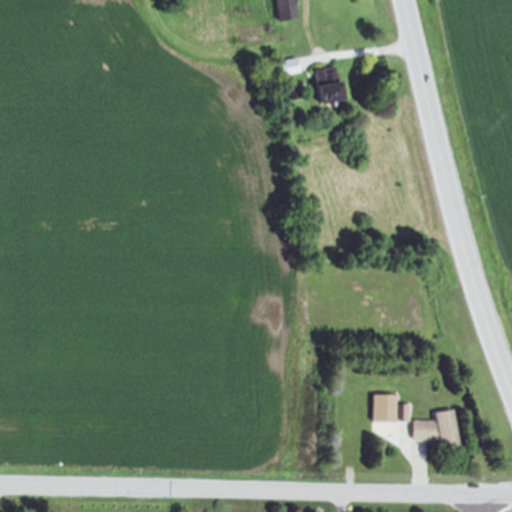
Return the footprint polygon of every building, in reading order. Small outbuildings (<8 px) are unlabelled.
[(254,0),(254,1),(262,0),(269,0),(272,24),(290,21),(286,0),(254,0)] [(295,75),(293,61),(275,63),(277,78),(295,75)] [(336,103),(329,69),(307,73),(314,107),(336,103)] [(390,423),(391,396),(367,395),(367,422),(390,423)] [(429,422),(407,422),(407,441),(434,441),(434,448),(451,447),(450,412),(428,412),(429,422)]
